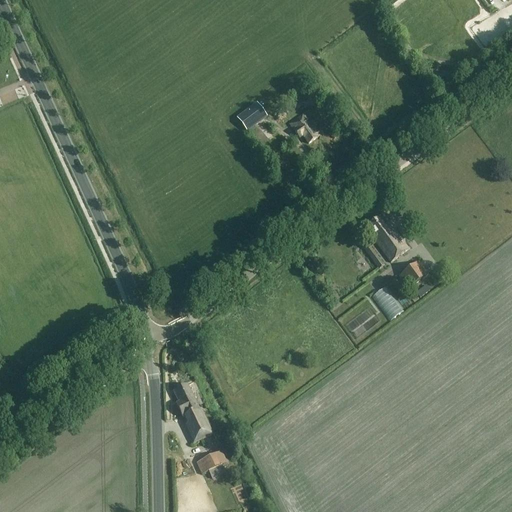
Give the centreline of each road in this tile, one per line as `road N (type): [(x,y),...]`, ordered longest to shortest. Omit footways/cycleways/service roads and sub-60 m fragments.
road 1 (tertiary): [(151,334),(212,303),(511,78)]
road 2 (primary): [(151,334),(0,1)]
road 3 (tertiary): [(0,460),(128,363),(145,359)]
road 4 (primary): [(158,511),(154,390),(145,359)]
